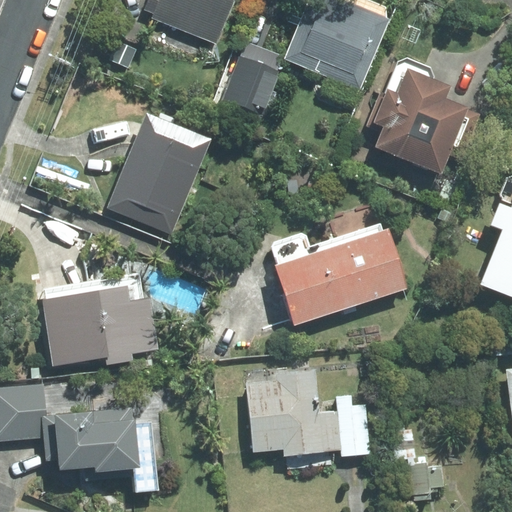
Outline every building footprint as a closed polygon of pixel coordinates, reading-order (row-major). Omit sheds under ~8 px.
[(212,43),(229,0),(142,0),(139,9),(149,13),(147,18),(212,43)] [(353,90),(381,21),(328,0),(297,0),(274,59),(353,90)] [(90,63),(108,70),(115,51),(97,44),(90,63)] [(259,116),(277,73),(235,56),(218,100),(259,116)] [(433,98),(437,87),(423,82),(424,78),(421,69),(397,59),(388,63),(376,92),(372,91),(359,124),(368,128),(360,149),(427,176),(437,152),(457,160),(475,115),(433,98)] [(199,140),(132,114),(95,208),(162,235),(199,140)] [(511,304),(511,172),(496,208),(485,204),(476,226),(487,231),(465,285),(511,304)] [(350,310),(348,305),(399,288),(378,227),(263,265),(283,326),(334,309),(336,315),(350,310)] [(121,361),(120,354),(147,349),(134,274),(36,291),(37,301),(30,301),(41,367),(92,359),(93,365),(121,361)] [(511,338),(485,339),(485,356),(511,355),(511,338)] [(352,359),(351,350),(337,351),(338,360),(352,359)] [(511,368),(500,369),(511,491),(511,368)] [(25,380),(33,379),(32,369),(23,369),(25,380)] [(276,457),(335,451),(331,413),(313,414),(309,371),(269,374),(269,380),(239,383),(245,453),(276,450),(276,457)] [(146,490),(140,423),(126,424),(125,408),(41,416),(38,383),(0,387),(0,441),(36,437),(39,473),(75,469),(77,482),(123,477),(124,493),(146,490)] [(336,456),(366,453),(361,405),(347,406),(346,395),(331,397),(336,456)] [(397,465),(399,496),(407,495),(407,501),(426,499),(425,493),(433,492),(433,487),(439,486),(437,465),(423,467),(423,463),(410,464),(409,458),(411,458),(408,429),(388,431),(390,460),(404,459),(404,465),(397,465)]
